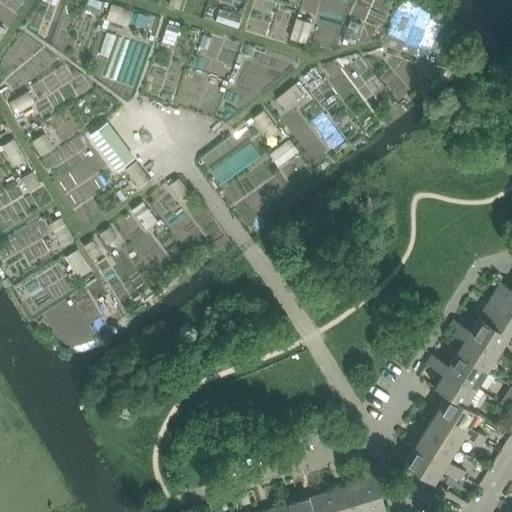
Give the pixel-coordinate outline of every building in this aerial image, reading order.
[(126,150),(106,124),(90,136),(110,162),(126,150)] [(511,289),(508,287),(500,281),(489,299),(511,314),(511,289)] [(478,317),(508,336),(511,329),(511,314),(489,299),(478,317)] [(478,317),(470,330),(467,334),(497,353),(508,336),(478,317)] [(447,328),(456,334),(461,325),(453,319),(447,328)] [(470,330),(461,325),(456,334),(464,339),(467,334),(470,330)] [(467,334),(464,339),(456,352),(487,371),(497,353),(467,334)] [(448,364),(445,369),(476,388),(487,371),(456,352),(448,364)] [(425,363),(434,368),(440,359),(431,354),(425,363)] [(440,359),(434,368),(442,373),(445,369),(448,364),(440,359)] [(434,387),(446,394),(447,394),(465,405),(476,388),(445,369),(442,373),(434,387)] [(447,394),(446,394),(436,411),(466,430),(467,430),(469,426),(478,412),(465,405),(447,394)] [(425,428),(455,447),(464,435),(466,430),(436,411),(425,428)] [(469,426),(467,430),(466,430),(464,435),(472,440),(478,431),(469,426)] [(455,447),(425,428),(414,446),(445,465),(447,460),(455,447)] [(478,431),(472,440),(480,445),(486,436),(478,431)] [(414,446),(403,464),(433,483),(442,469),(445,465),(414,446)] [(442,469),(450,475),(456,466),(447,460),(445,465),(442,469)] [(456,466),(450,475),(459,480),(464,471),(456,466)] [(376,477),(346,486),(354,511),(382,511),(386,511),(376,477)] [(318,494),(322,511),(354,511),(346,486),(318,494)] [(322,511),(318,494),(298,500),(301,511),(322,511)] [(301,511),(298,500),(279,506),(280,511),(301,511)]
